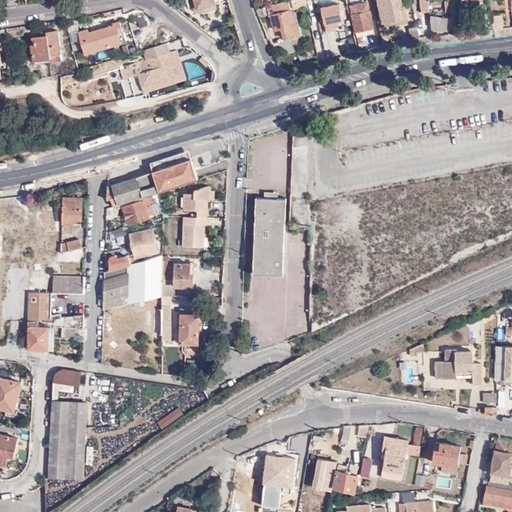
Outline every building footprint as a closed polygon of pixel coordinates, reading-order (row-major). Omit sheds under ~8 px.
[(215,4),(214,0),(186,0),(188,7),(191,6),(191,9),(196,8),(215,4)] [(288,0),(286,0),(267,5),(269,15),(272,14),(275,28),(282,26),(285,37),(300,34),(297,22),(294,23),(288,0)] [(379,0),(384,22),(403,18),(400,7),(403,6),(401,0),(379,0)] [(430,10),(428,0),(420,0),(422,11),(430,10)] [(375,33),(368,1),(351,5),(358,37),(375,33)] [(327,28),(334,26),(333,21),(338,19),(343,18),(340,2),(322,7),(327,28)] [(486,29),(494,28),(493,15),(492,10),(484,10),(486,29)] [(494,28),(503,27),(502,14),(493,15),(494,28)] [(447,30),(449,17),(431,15),(431,27),(447,30)] [(403,18),(384,22),(385,26),(403,22),(403,18)] [(124,31),(120,21),(109,25),(110,27),(90,32),(88,29),(80,32),(86,54),(122,43),(119,33),(124,31)] [(63,59),(59,30),(47,31),(48,34),(34,36),(34,43),(32,43),(34,60),(52,57),(53,60),(63,59)] [(147,58),(169,51),(167,43),(144,50),(147,58)] [(0,78),(2,78),(0,65),(2,65),(2,58),(9,57),(7,45),(0,45),(0,78)] [(186,80),(177,49),(172,51),(180,76),(146,87),(142,73),(143,73),(140,66),(129,69),(130,77),(139,75),(145,93),(186,80)] [(180,76),(172,51),(169,51),(147,58),(139,61),(140,66),(143,73),(142,73),(146,87),(180,76)] [(320,62),(327,60),(325,54),(319,55),(320,62)] [(121,58),(103,62),(105,70),(123,66),(121,58)] [(129,69),(140,66),(139,61),(128,66),(129,69)] [(368,98),(381,93),(377,83),(364,88),(368,98)] [(191,158),(107,187),(107,201),(116,198),(119,205),(142,197),(198,178),(191,158)] [(198,210),(208,209),(208,198),(215,198),(214,189),(211,189),(211,186),(209,185),(207,185),(195,190),(194,194),(185,193),(185,210),(198,210)] [(153,196),(142,200),(145,220),(150,217),(147,207),(155,204),(153,196)] [(286,197),(279,197),(265,197),(257,196),(254,271),(284,272),(286,197)] [(82,198),(62,198),(62,221),(73,222),(73,218),(82,218),(82,198)] [(145,220),(142,200),(123,207),(129,224),(124,226),(125,232),(139,228),(138,223),(145,220)] [(24,206),(0,206),(0,228),(24,228),(24,206)] [(54,211),(34,212),(34,232),(54,231),(54,211)] [(208,224),(208,216),(198,216),(185,216),(185,245),(206,246),(206,224),(208,224)] [(117,246),(115,237),(124,235),(123,229),(110,232),(113,247),(117,246)] [(153,229),(146,231),(149,253),(159,251),(153,229)] [(149,253),(146,231),(132,235),(136,257),(149,253)] [(62,252),(83,247),(81,239),(62,245),(62,252)] [(57,253),(62,252),(62,245),(62,243),(52,243),(52,255),(57,253)] [(82,262),(83,247),(62,252),(57,253),(58,262),(82,262)] [(30,260),(29,292),(29,321),(39,320),(50,318),(62,317),(62,313),(52,314),(52,291),(51,291),(48,291),(48,272),(50,272),(51,255),(30,260)] [(163,259),(164,255),(150,259),(154,298),(163,296),(163,259)] [(140,259),(133,259),(130,259),(130,257),(118,260),(118,257),(113,258),(108,266),(109,272),(141,263),(140,259)] [(104,300),(104,309),(116,306),(154,298),(150,259),(141,263),(109,272),(105,273),(105,279),(131,272),(130,278),(127,279),(126,294),(104,300)] [(163,296),(175,296),(176,287),(194,287),(195,275),(191,275),(191,263),(177,263),(177,260),(163,259),(163,296)] [(105,279),(104,300),(126,294),(127,279),(130,278),(131,272),(105,279)] [(51,291),(52,291),(57,291),(57,278),(86,279),(86,276),(51,275),(51,291)] [(57,291),(85,293),(86,279),(57,278),(57,291)] [(154,298),(116,306),(117,312),(155,304),(155,303),(154,298)] [(172,321),(172,305),(163,305),(163,309),(163,326),(170,327),(170,321),(172,321)] [(142,316),(137,316),(136,338),(142,338),(142,326),(151,327),(152,314),(148,313),(148,310),(142,309),(142,316)] [(50,325),(84,327),(85,314),(62,317),(50,318),(50,325)] [(137,316),(112,314),(112,316),(111,323),(110,337),(136,338),(137,316)] [(199,344),(200,314),(181,314),(181,343),(199,344)] [(29,321),(28,348),(55,349),(56,327),(39,326),(39,320),(29,321)] [(77,327),(62,326),(62,336),(76,337),(77,327)] [(424,352),(424,343),(411,349),(411,355),(418,356),(418,351),(424,352)] [(511,347),(494,348),(494,383),(511,383),(511,347)] [(447,360),(443,360),(443,377),(458,377),(458,374),(458,370),(473,369),(473,374),(474,384),(482,383),(481,363),(473,363),(473,350),(457,351),(457,348),(446,348),(447,360)] [(55,374),(54,382),(79,385),(81,371),(63,368),(59,370),(55,374)] [(0,407),(14,411),(21,381),(0,376),(0,407)] [(494,392),(483,392),(484,402),(493,401),(494,392)] [(129,403),(123,395),(115,401),(122,409),(129,403)] [(48,475),(48,476),(83,478),(87,402),(52,400),(48,475)] [(169,426),(168,415),(157,423),(163,430),(169,426)] [(368,427),(368,424),(360,424),(358,433),(366,435),(367,432),(368,427)] [(344,425),(342,437),(348,439),(349,438),(351,425),(344,425)] [(0,455),(5,456),(5,454),(8,454),(14,456),(18,437),(0,432),(0,455)] [(406,452),(408,442),(408,439),(385,435),(382,454),(385,454),(382,475),(402,479),(406,452)] [(511,452),(511,440),(498,438),(496,450),(506,451),(511,452)] [(420,444),(408,442),(406,452),(419,454),(420,444)] [(442,463),(457,466),(461,446),(439,442),(438,452),(433,452),(431,462),(442,463)] [(508,475),(509,470),(511,471),(511,465),(511,452),(506,451),(496,450),(492,473),(508,475)] [(296,456),(267,453),(263,482),(292,485),(296,456)] [(0,455),(0,462),(6,464),(8,454),(5,454),(5,456),(0,455)] [(373,457),(364,455),(361,474),(370,475),(373,457)] [(313,492),(331,494),(334,463),(315,462),(313,492)] [(334,487),(355,491),(359,472),(357,472),(358,464),(350,462),(349,470),(346,470),(347,467),(338,465),(334,487)] [(441,471),(456,473),(457,466),(442,463),(441,471)] [(416,474),(413,484),(423,487),(426,477),(416,474)] [(511,483),(484,479),(483,481),(488,482),(485,502),(511,506),(511,483)] [(287,511),(292,488),(282,486),(278,511),(284,511),(287,511)] [(434,511),(433,499),(399,503),(400,511),(434,511)] [(370,502),(346,504),(347,508),(337,509),(337,511),(385,511),(385,505),(370,506),(370,502)] [(1,509),(0,508),(0,511),(10,511),(11,508),(9,508),(9,503),(1,503),(1,509)]
